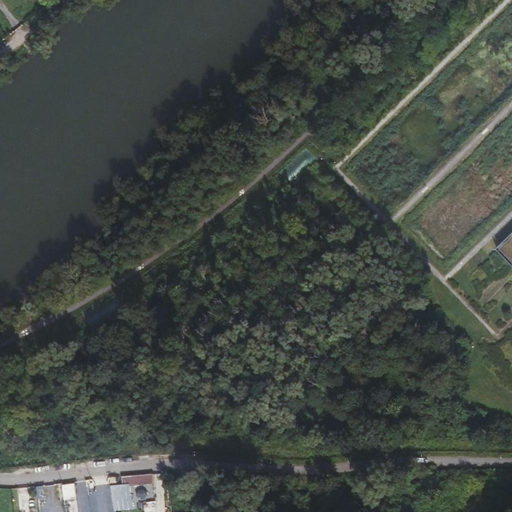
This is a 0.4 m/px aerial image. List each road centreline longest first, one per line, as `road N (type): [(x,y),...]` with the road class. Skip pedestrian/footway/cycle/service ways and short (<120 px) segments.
road 1 (track): [(0,337),(136,272),(331,111),(430,0)]
road 2 (unclassified): [(0,478),(200,464),(287,476),(424,463),(511,466)]
